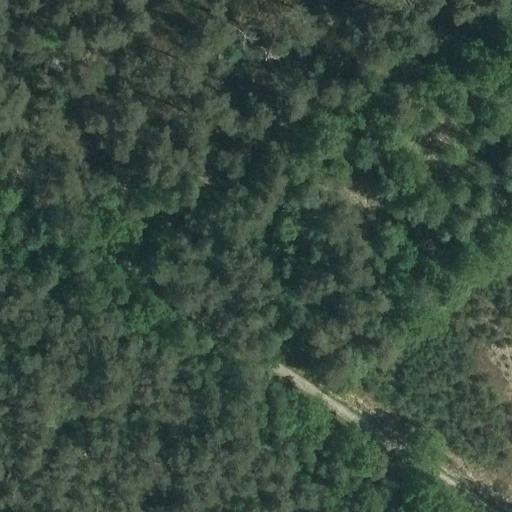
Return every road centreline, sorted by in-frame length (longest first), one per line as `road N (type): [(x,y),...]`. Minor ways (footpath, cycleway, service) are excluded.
road 1 (track): [(494,511),(106,250)]
road 2 (track): [(106,250),(253,157),(511,19)]
